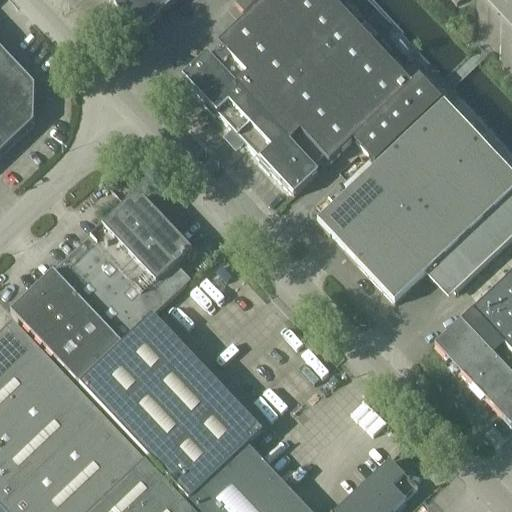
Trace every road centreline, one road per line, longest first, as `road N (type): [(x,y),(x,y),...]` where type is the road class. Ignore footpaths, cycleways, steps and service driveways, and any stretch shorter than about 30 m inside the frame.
road 1 (unclassified): [(507,511),(133,111)]
road 2 (unclassified): [(0,240),(133,111)]
road 3 (unclassified): [(133,111),(28,0)]
